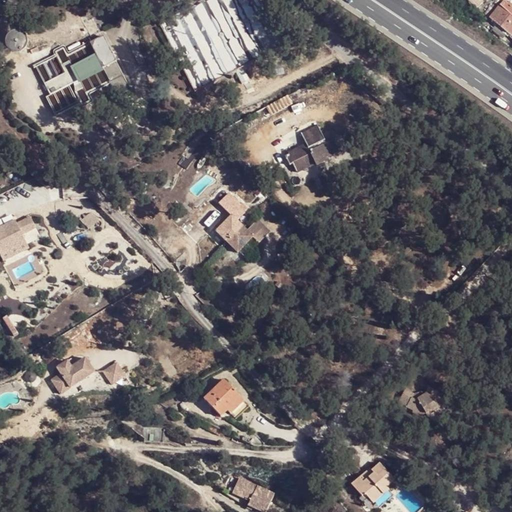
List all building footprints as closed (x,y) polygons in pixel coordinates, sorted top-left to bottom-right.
[(500,5),(490,18),(505,30),(506,36),(510,37),(511,34),(511,6),(510,8),(503,2),(500,5)] [(104,37),(90,43),(96,58),(103,71),(108,82),(122,75),(104,37)] [(9,43),(8,45),(9,47),(10,49),(11,50),(13,51),(14,52),(16,52),(18,51),(20,50),(21,49),(22,47),(22,46),(22,44),(22,42),(21,40),(19,39),(18,38),(16,38),(14,38),(12,39),(10,40),(9,41),(9,43)] [(78,82),(103,71),(96,58),(72,69),(78,82)] [(68,62),(59,66),(62,68),(64,70),(67,73),(69,76),(71,78),(71,80),(72,83),(73,86),(73,88),(74,90),(74,92),(81,89),(78,82),(72,69),(68,62)] [(247,81),(241,69),(234,72),(240,85),(247,81)] [(298,155),(295,150),(290,153),(292,155),(284,158),(288,167),(293,166),(295,172),(313,164),(316,169),(328,164),(328,161),(339,155),(334,145),(326,148),(316,127),(299,136),(304,146),(307,151),(298,155)] [(304,146),(295,150),(298,155),(307,151),(304,146)] [(313,164),(295,172),(298,180),(317,172),(316,169),(313,164)] [(242,202),(229,191),(219,202),(230,213),(212,231),(237,256),(257,237),(262,241),(268,234),(257,224),(250,230),(238,218),(245,211),(239,206),(242,202)] [(14,221),(0,229),(0,252),(1,254),(25,240),(14,221)] [(27,243),(25,240),(1,254),(2,256),(27,243)] [(83,372),(86,378),(94,373),(85,358),(70,366),(66,360),(56,367),(59,375),(51,380),(59,394),(78,382),(75,377),(83,372)] [(119,362),(103,373),(111,386),(127,377),(119,362)] [(78,382),(86,378),(83,372),(75,377),(78,382)] [(224,383),(204,402),(221,420),(242,401),(224,383)] [(443,407),(440,394),(429,388),(422,397),(414,399),(409,396),(411,392),(405,388),(395,404),(416,415),(424,414),(426,418),(440,415),(438,408),(443,407)] [(447,392),(440,394),(443,407),(438,408),(440,415),(452,412),(447,392)] [(248,406),(242,401),(227,415),(233,421),(248,406)] [(380,488),(388,480),(373,464),(366,471),(368,473),(357,482),(353,478),(345,485),(355,497),(358,495),(366,504),(382,490),(380,488)] [(357,482),(368,473),(364,469),(353,478),(357,482)] [(278,489),(242,476),(236,492),(254,499),(253,503),(270,510),(278,489)]
